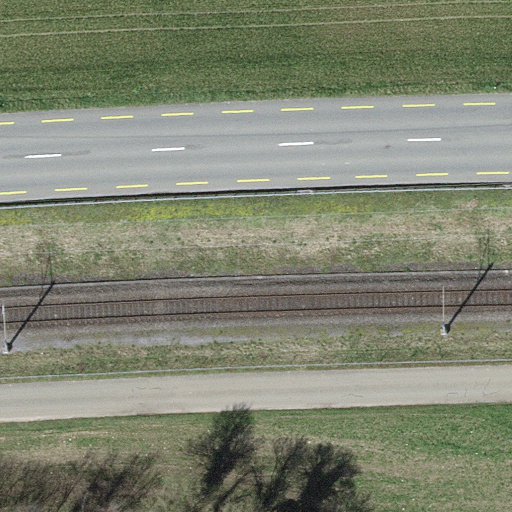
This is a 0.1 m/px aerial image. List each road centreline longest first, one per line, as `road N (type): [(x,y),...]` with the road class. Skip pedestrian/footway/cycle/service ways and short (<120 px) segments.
road 1 (unclassified): [(511,382),(0,403)]
road 2 (primary): [(0,158),(511,137)]
